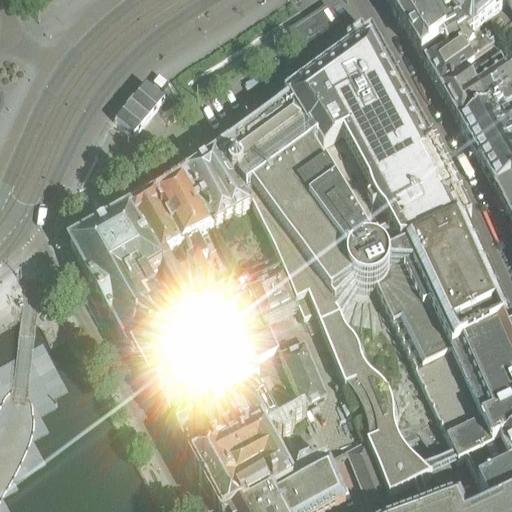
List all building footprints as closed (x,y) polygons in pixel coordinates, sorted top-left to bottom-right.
[(441,24),(452,18),(449,13),(438,0),(435,2),(434,1),(430,5),(426,0),(384,0),(392,13),(402,30),(418,58),(418,59),(426,73),(462,50),(461,48),(467,44),(466,43),(468,42),(457,29),(452,33),(450,31),(447,33),(441,24)] [(508,7),(502,0),(426,0),(430,5),(434,1),(433,0),(450,0),(456,6),(449,13),(452,18),(458,25),(456,27),(457,29),(468,42),(472,39),(508,7)] [(511,0),(502,0),(508,7),(511,11),(511,0)] [(291,35),(301,51),(319,39),(335,29),(324,13),(291,35)] [(441,98),(494,63),(484,51),(476,56),(469,47),(467,44),(461,48),(462,50),(426,73),(427,75),(441,98)] [(429,161),(379,68),(380,67),(369,48),(351,61),(290,106),(291,106),(290,107),(289,106),(288,107),(323,161),(326,159),(376,242),(373,244),(388,265),(463,229),(447,196),(447,195),(435,172),(429,161)] [(460,132),(511,97),(511,88),(494,63),(441,98),(441,99),(445,107),(459,131),(460,132)] [(511,97),(460,132),(496,197),(511,188),(511,97)] [(511,339),(509,333),(509,332),(500,312),(464,231),(463,229),(388,265),(373,244),(323,161),(288,107),(279,114),(227,152),(216,159),(217,160),(234,183),(251,215),(252,215),(274,259),(283,281),(297,312),(303,328),(315,323),(345,394),(346,393),(352,400),(357,407),(361,416),(364,422),(366,429),(368,437),(369,443),(369,447),(367,448),(346,458),(348,461),(368,511),(389,511),(391,511),(406,504),(403,496),(432,483),(429,481),(457,468),(458,470),(465,466),(487,511),(491,511),(511,502),(511,339)] [(234,183),(217,160),(186,181),(214,236),(251,215),(234,183)] [(197,243),(214,236),(186,181),(154,202),(182,250),(186,248),(190,256),(189,256),(192,261),(186,265),(192,274),(203,295),(203,296),(215,291),(201,265),(208,261),(197,243)] [(511,188),(496,197),(495,197),(497,199),(505,214),(504,214),(505,216),(510,227),(511,227),(511,229),(511,228),(511,188)] [(166,259),(180,251),(182,250),(154,202),(154,201),(128,218),(161,274),(163,273),(180,305),(203,295),(192,274),(178,280),(166,259)] [(155,301),(145,284),(161,274),(128,218),(70,251),(89,285),(88,285),(110,326),(111,325),(130,359),(162,341),(151,323),(166,315),(158,300),(155,301)] [(196,324),(252,296),(252,295),(244,278),(237,281),(220,288),(215,291),(203,296),(185,305),(196,324)] [(297,312),(283,281),(252,295),(252,296),(261,313),(257,316),(262,329),(297,312)] [(246,350),(234,328),(257,316),(261,313),(252,296),(196,324),(162,341),(130,359),(145,387),(147,391),(161,416),(251,369),(279,355),(270,337),(246,350)] [(327,402),(305,348),(279,360),(303,412),(305,414),(327,402)] [(278,426),(255,386),(260,383),(251,369),(161,416),(192,473),(278,426)] [(273,438),(274,440),(275,439),(277,441),(278,441),(280,442),(282,442),(283,443),(294,436),(293,435),(294,434),(295,433),(295,431),(295,428),(308,420),(305,414),(303,412),(278,426),(192,473),(213,511),(253,511),(329,472),(326,464),(318,468),(318,467),(316,468),(316,467),(314,466),(312,466),(310,466),(309,464),(298,471),(299,472),(298,473),(297,475),(297,477),(297,478),(295,479),(296,481),(289,486),(265,442),(273,438)] [(511,511),(511,502),(491,511),(420,511),(419,510),(413,511),(338,511),(345,509),(329,472),(253,511),(511,511)]
